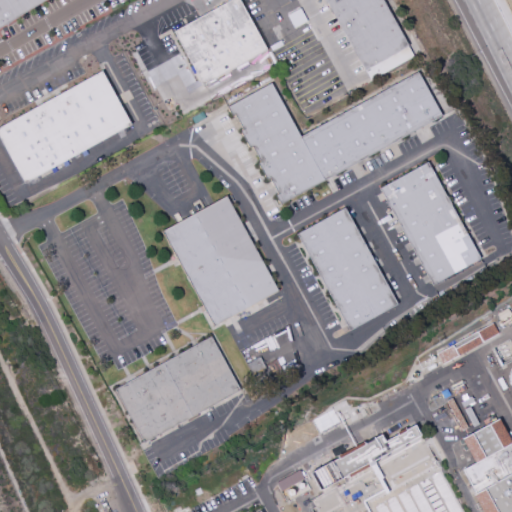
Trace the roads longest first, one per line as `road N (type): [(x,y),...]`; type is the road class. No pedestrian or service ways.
road 1 (tertiary): [(0,240),(84,399)]
road 2 (tertiary): [(84,399),(135,511)]
